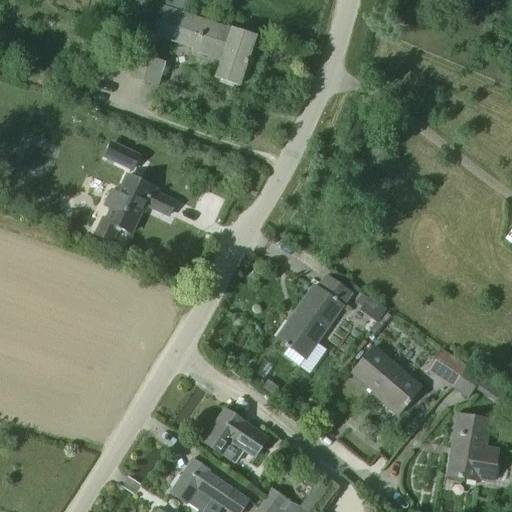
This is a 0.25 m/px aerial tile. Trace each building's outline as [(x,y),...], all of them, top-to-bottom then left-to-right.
[(161,8),(155,27),(171,33),(169,40),(179,43),(180,40),(191,43),(192,40),(225,50),(222,59),(215,79),(223,82),(238,87),(254,39),(231,31),(161,8)] [(127,81),(157,90),(165,64),(136,55),(127,81)] [(102,161),(133,174),(141,157),(110,143),(102,161)] [(102,221),(96,236),(101,238),(112,243),(118,229),(131,235),(141,212),(144,213),(147,206),(169,216),(175,204),(154,194),(156,190),(130,178),(122,195),(116,192),(108,209),(114,212),(108,224),(102,221)] [(314,286),(276,339),(305,360),(315,368),(326,352),(316,345),(317,344),(343,307),(351,295),(325,276),(316,288),(314,286)] [(368,300),(359,313),(377,326),(386,312),(368,300)] [(398,416),(422,387),(375,347),(352,374),(378,396),(376,398),(398,416)] [(452,390),(468,400),(474,391),(482,378),(466,368),(452,390)] [(267,382),(262,389),(272,396),(277,389),(267,382)] [(500,390),(492,402),(499,407),(507,395),(500,390)] [(223,414),(203,444),(222,457),(235,467),(245,452),(255,459),(257,460),(268,444),(243,427),(244,425),(225,411),(223,414)] [(485,449),(487,439),(490,421),(458,416),(447,478),(479,483),(480,481),(494,483),(499,451),(485,449)] [(209,472),(193,461),(170,494),(186,505),(187,504),(198,511),(203,511),(212,500),(228,511),(241,511),(249,502),(208,474),(209,472)] [(272,491),(264,502),(279,511),(310,511),(327,488),(318,482),(299,510),(272,491)] [(279,511),(264,502),(258,511),(259,511),(279,511)]
